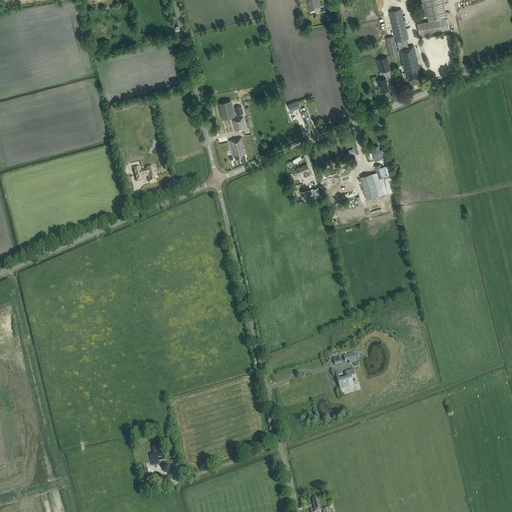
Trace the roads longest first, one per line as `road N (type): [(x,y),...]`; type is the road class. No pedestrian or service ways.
road 1 (unclassified): [(295,511),(217,180)]
road 2 (tertiary): [(217,180),(511,58)]
road 3 (tertiary): [(0,274),(217,180)]
road 4 (unclassified): [(217,180),(174,0)]
road 5 (track): [(358,121),(330,0)]
